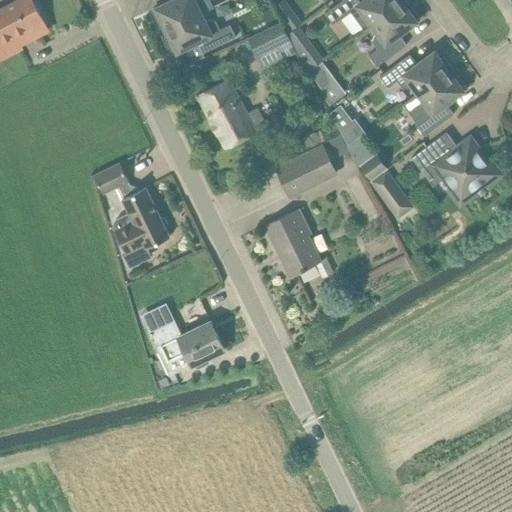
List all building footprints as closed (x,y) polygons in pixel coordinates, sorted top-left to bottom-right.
[(0,58),(4,56),(22,47),(20,44),(47,30),(43,21),(32,0),(19,0),(0,10),(0,58)] [(163,32),(202,13),(213,7),(210,0),(170,0),(152,9),(163,32)] [(371,25),(404,0),(342,0),(325,13),(333,24),(350,12),(364,30),(371,25)] [(420,19),(406,0),(404,0),(371,25),(376,31),(372,41),(378,49),(368,55),(377,66),(407,44),(400,34),(420,19)] [(302,22),(292,9),(281,17),(282,19),(287,33),(302,22)] [(205,20),(202,13),(163,32),(174,54),(198,42),(203,53),(236,37),(230,24),(220,29),(216,21),(205,20)] [(297,53),(290,39),(282,23),(249,39),(264,69),(297,53)] [(299,29),(289,35),(309,71),(323,59),(299,29)] [(418,94),(453,68),(443,56),(441,58),(435,51),(417,64),(410,54),(380,76),(388,87),(397,81),(403,88),(413,87),(418,94)] [(453,68),(418,94),(422,101),(418,111),(424,118),(416,125),(424,136),(454,114),(446,104),(464,90),(459,83),(462,81),(453,68)] [(226,149),(244,139),(266,127),(258,112),(249,116),(228,78),(197,95),(226,149)] [(327,87),(321,92),(331,106),(346,94),(336,80),(327,87)] [(331,112),(348,145),(366,132),(354,118),(352,120),(341,105),(331,112)] [(446,131),(412,157),(433,186),(446,176),(453,185),(450,188),(461,202),(475,191),(473,188),(482,182),(484,185),(499,174),(488,159),(485,161),(470,141),(459,149),(446,131)] [(290,196),(308,187),(337,173),(323,146),(277,168),(290,196)] [(377,153),(360,166),(371,180),(388,168),(377,153)] [(129,183),(129,182),(120,164),(96,175),(105,194),(117,188),(122,199),(129,213),(117,219),(115,221),(114,223),(113,225),(113,227),(126,254),(145,245),(146,248),(152,245),(170,237),(146,187),(141,189),(140,188),(129,183)] [(371,181),(398,219),(414,207),(387,169),(371,181)] [(327,258),(320,261),(307,234),(309,233),(298,209),(267,224),(292,276),(317,263),(323,277),(333,272),(327,258)] [(161,327),(148,333),(156,349),(160,347),(173,373),(190,365),(191,365),(194,364),(195,366),(198,368),(209,363),(209,360),(208,357),(224,349),(211,321),(182,335),(175,320),(174,321),(170,312),(157,318),(161,327)]
